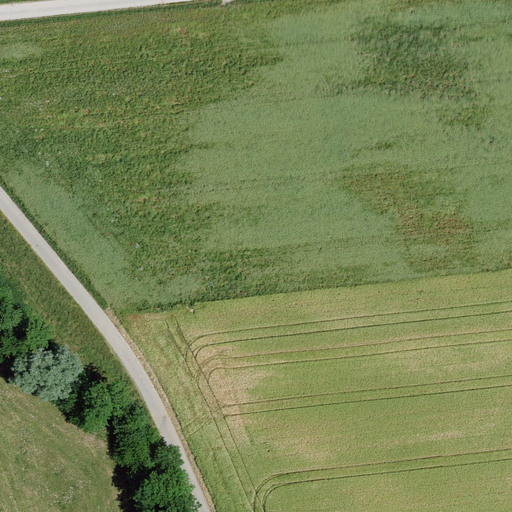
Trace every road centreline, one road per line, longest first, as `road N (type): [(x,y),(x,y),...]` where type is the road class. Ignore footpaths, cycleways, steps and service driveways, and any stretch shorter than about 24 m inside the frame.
road 1 (track): [(0,197),(102,322),(156,409),(201,511)]
road 2 (track): [(155,0),(0,15)]
